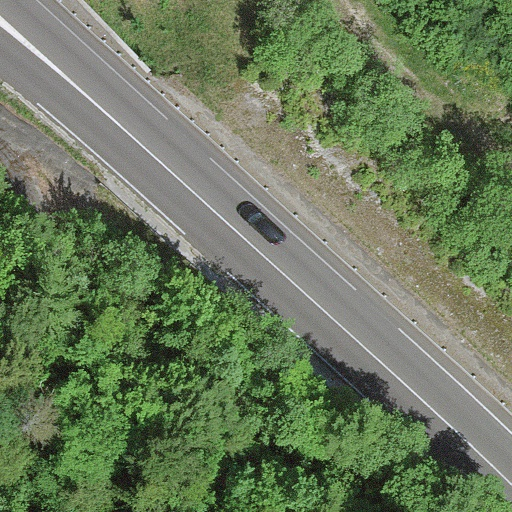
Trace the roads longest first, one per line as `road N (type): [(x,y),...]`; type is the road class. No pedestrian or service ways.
road 1 (primary): [(0,15),(313,287),(511,474)]
road 2 (track): [(511,146),(367,0)]
